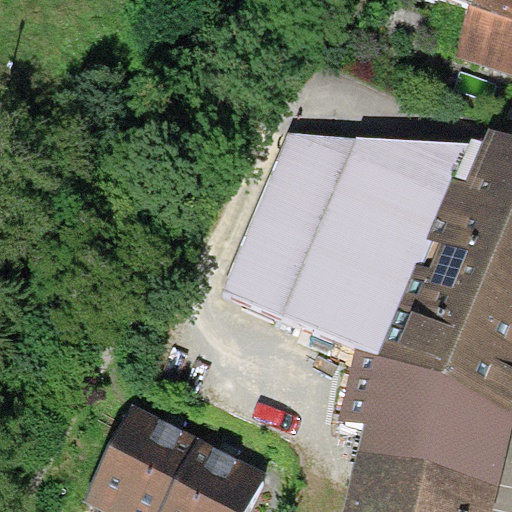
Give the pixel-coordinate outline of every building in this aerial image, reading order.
[(511,0),(437,0),(468,9),(454,56),(511,74),(511,0)] [(380,359),(511,416),(511,145),(489,135),(482,150),(465,187),(453,183),(428,243),(441,249),(431,274),(418,269),(380,359)] [(465,187),(482,150),(290,138),(224,294),(358,352),(380,359),(418,269),(431,274),(441,249),(428,243),(453,183),(465,187)] [(359,458),(496,489),(511,428),(511,416),(380,359),(358,352),(341,423),(365,430),(359,458)] [(86,506),(98,511),(164,511),(200,442),(176,429),(135,408),(86,506)] [(200,442),(164,511),(250,511),(268,477),(230,458),(200,442)] [(359,458),(346,511),(491,511),(496,489),(359,458)]
